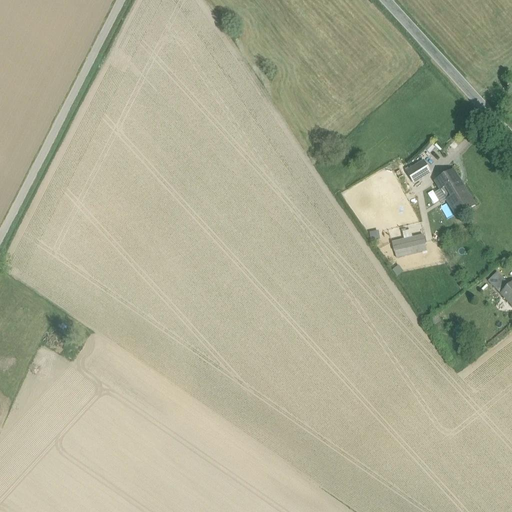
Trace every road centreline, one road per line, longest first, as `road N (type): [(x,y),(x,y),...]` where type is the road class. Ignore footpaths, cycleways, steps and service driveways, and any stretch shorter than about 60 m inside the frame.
road 1 (unclassified): [(118,0),(0,232)]
road 2 (tertiary): [(511,135),(382,0)]
